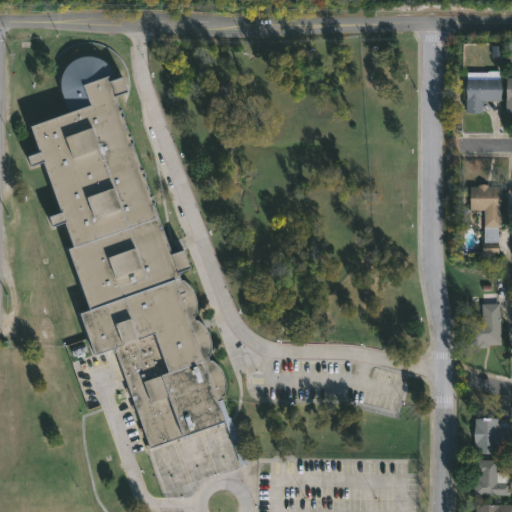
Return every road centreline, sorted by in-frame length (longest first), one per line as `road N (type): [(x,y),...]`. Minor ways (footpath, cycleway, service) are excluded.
road 1 (tertiary): [(511,22),(0,22)]
road 2 (residential): [(440,511),(439,353),(426,242),(432,23)]
road 3 (residential): [(139,23),(145,84),(231,316),(254,342)]
road 4 (residential): [(254,342),(289,353),(365,354),(440,373)]
